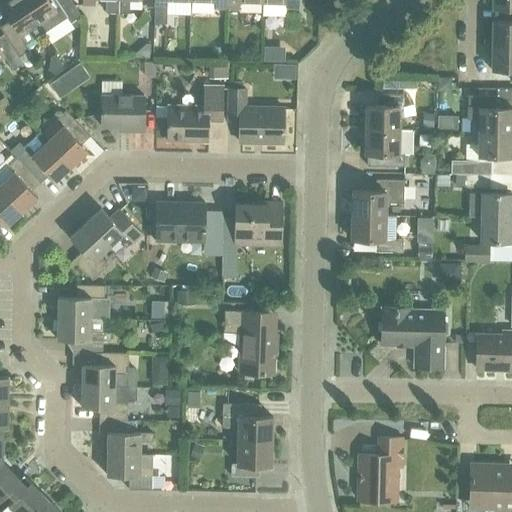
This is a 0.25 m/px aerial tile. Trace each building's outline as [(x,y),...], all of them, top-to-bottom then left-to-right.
[(23,0),(7,0),(0,5),(10,20),(0,26),(4,33),(14,49),(20,58),(31,51),(30,49),(27,45),(38,38),(45,33),(23,0)] [(23,0),(45,33),(69,17),(73,22),(82,16),(71,0),(23,0)] [(119,0),(83,0),(83,4),(96,5),(96,0),(107,0),(107,12),(119,13),(119,0)] [(119,0),(119,13),(130,13),(130,0),(143,0),(143,6),(156,6),(155,0),(119,0)] [(155,0),(156,6),(155,23),(168,23),(168,0),(189,0),(191,0),(155,0)] [(263,0),(263,2),(263,15),(286,15),(286,9),(299,9),(299,0),(263,0)] [(511,8),(511,0),(493,0),(493,8),(511,8)] [(511,20),(493,20),(492,45),(511,45),(511,20)] [(20,58),(4,33),(0,35),(0,72),(1,68),(0,67),(0,60),(5,57),(13,69),(23,63),(20,58)] [(147,42),(136,51),(136,57),(151,57),(151,42),(147,42)] [(511,45),(492,45),(492,70),(511,70),(511,45)] [(282,47),(265,46),(265,61),(282,62),(285,57),(285,52),(282,47)] [(150,76),(157,76),(158,59),(141,58),(141,67),(150,76)] [(276,64),(275,78),(297,78),(297,64),(276,64)] [(229,78),(229,65),(210,65),(210,77),(229,78)] [(58,77),(49,83),(60,98),(69,91),(58,77)] [(401,78),(384,78),(383,88),(400,88),(401,78)] [(438,90),(447,90),(451,86),(451,78),(438,78),(438,90)] [(223,120),(223,86),(205,85),(204,107),(168,106),(168,107),(168,117),(167,139),(208,140),(208,120),(223,120)] [(284,143),(285,108),(246,107),(247,90),(229,89),(228,122),(240,122),(240,142),(284,143)] [(367,105),(367,129),(402,129),(402,106),(407,106),(407,93),(379,93),(379,105),(367,105)] [(129,131),(143,131),(143,95),(101,95),(101,126),(129,126),(129,131)] [(461,118),(461,130),(479,131),(511,131),(511,108),(496,108),(497,95),(496,95),(468,95),(468,107),(467,118),(461,118)] [(156,107),(156,117),(168,117),(168,107),(156,107)] [(63,126),(47,140),(71,165),(87,150),(81,144),(90,136),(65,109),(55,118),(63,126)] [(424,128),(434,128),(434,113),(424,113),(424,128)] [(402,129),(367,129),(366,153),(369,153),(368,165),(378,165),(406,166),(406,154),(409,154),(410,129),(402,129)] [(451,160),(451,173),(454,173),(469,173),(491,173),(492,156),(511,156),(511,131),(479,131),(478,155),(478,161),(466,160),(451,160)] [(71,165),(47,140),(40,132),(24,147),(19,141),(10,149),(13,152),(17,157),(40,181),(49,173),(55,180),(71,165)] [(421,168),(436,168),(436,155),(427,154),(422,160),(421,168)] [(4,160),(0,164),(0,189),(21,212),(38,196),(32,189),(40,181),(17,157),(8,165),(4,160)] [(469,173),(454,173),(454,186),(469,187),(485,187),(491,187),(491,173),(469,173)] [(354,190),(354,214),(388,214),(388,203),(405,203),(406,179),(378,179),(378,190),(354,190)] [(146,187),(133,187),(133,199),(145,200),(146,187)] [(21,212),(0,189),(0,221),(5,227),(21,212)] [(472,190),(471,216),(484,216),(511,216),(511,191),(509,191),(490,191),(485,191),(472,190)] [(157,201),(156,241),(168,241),(168,236),(206,237),(206,254),(223,255),(224,211),(207,211),(207,202),(157,201)] [(236,203),(235,231),(267,232),(266,244),(282,244),(283,202),(263,202),(263,204),(236,203)] [(102,208),(86,223),(108,247),(118,238),(126,247),(133,241),(142,232),(119,207),(110,216),(102,208)] [(438,239),(437,213),(420,214),(420,239),(438,239)] [(388,214),(354,214),(354,238),(377,238),(377,251),(405,251),(405,238),(397,238),(397,215),(388,214)] [(511,216),(484,216),(484,241),(511,241),(511,216)] [(108,247),(86,223),(70,237),(82,251),(74,259),(93,279),(109,265),(100,255),(108,247)] [(432,245),(420,245),(420,258),(432,258),(432,245)] [(491,245),(466,245),(466,260),(491,260),(491,245)] [(239,275),(238,248),(226,249),(227,275),(239,275)] [(440,283),(460,283),(460,264),(440,263),(440,283)] [(151,275),(166,281),(169,272),(155,266),(151,275)] [(59,296),(58,318),(103,319),(112,319),(112,298),(105,298),(105,285),(77,284),(77,296),(59,296)] [(132,300),(132,287),(117,288),(117,300),(132,300)] [(178,290),(178,304),(195,304),(196,290),(178,290)] [(153,301),(153,318),(169,318),(169,301),(153,301)] [(237,345),(242,345),(241,373),(273,374),(274,348),(276,348),(277,333),(275,333),(276,311),(225,309),(225,324),(224,332),(237,345)] [(415,367),(443,368),(443,345),(444,311),(382,309),(382,323),(379,322),(379,330),(381,331),(381,344),(408,345),(408,342),(416,342),(415,367)] [(58,318),(58,339),(68,339),(92,340),(92,352),(101,352),(104,352),(105,340),(111,340),(111,332),(103,331),(103,319),(58,318)] [(154,323),(157,336),(169,333),(165,320),(154,323)] [(511,368),(511,331),(503,331),(503,337),(478,336),(477,367),(511,368)] [(455,335),(455,343),(466,344),(466,335),(455,335)] [(83,364),(82,385),(115,386),(139,387),(139,370),(136,366),(128,365),(129,353),(104,352),(101,352),(101,364),(83,364)] [(153,354),(152,368),(168,368),(168,354),(153,354)] [(82,385),(82,407),(100,407),(99,419),(122,420),(127,420),(128,398),(139,399),(139,387),(115,386),(82,385)] [(181,389),(168,389),(167,404),(181,405),(181,389)] [(238,439),(272,441),(273,416),(261,416),(262,403),(223,402),(223,426),(238,426),(238,439)] [(108,432),(108,453),(140,454),(141,441),(153,441),(153,432),(135,432),(136,420),(127,420),(122,420),(121,432),(108,432)] [(382,500),(393,501),(394,466),(403,466),(403,437),(378,437),(378,454),(358,453),(358,470),(360,470),(359,500),(372,500),(375,502),(379,503),(382,500)] [(272,441),(238,439),(237,462),(232,462),(231,474),(259,475),(260,464),(271,464),(272,441)] [(195,443),(191,455),(200,459),(204,446),(195,443)] [(108,453),(107,475),(129,475),(129,489),(152,489),(152,479),(153,467),(153,454),(140,454),(108,453)] [(19,477),(1,459),(0,460),(0,496),(7,490),(13,496),(29,480),(22,473),(19,477)] [(511,508),(511,465),(471,464),(470,508),(511,508)] [(29,480),(13,496),(6,503),(15,511),(33,511),(47,498),(29,480)] [(61,511),(47,498),(33,511),(61,511)]
